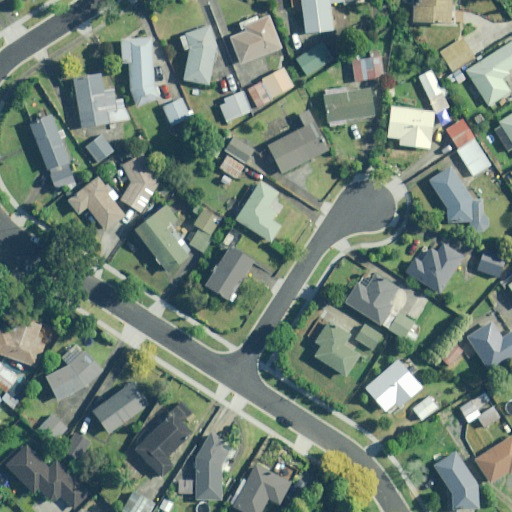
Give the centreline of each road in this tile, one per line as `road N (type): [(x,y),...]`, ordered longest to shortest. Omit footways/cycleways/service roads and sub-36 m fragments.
road 1 (residential): [(235,376),(6,235)]
road 2 (residential): [(361,206),(320,239),(235,376)]
road 3 (residential): [(397,511),(348,450),(235,376)]
